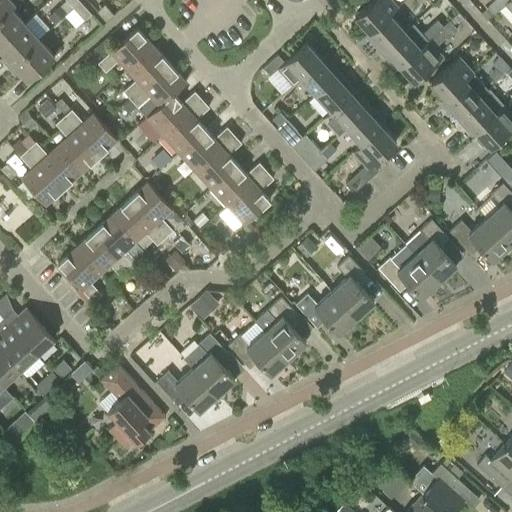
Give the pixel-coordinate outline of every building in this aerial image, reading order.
[(0,0),(0,14),(13,2),(11,0),(0,0)] [(371,0),(354,16),(368,31),(397,6),(391,0),(371,0)] [(494,12),(504,3),(507,0),(492,0),(487,4),(494,12)] [(91,13),(79,1),(73,6),(85,19),(91,13)] [(0,43),(24,22),(10,7),(14,3),(13,2),(0,14),(0,43)] [(105,4),(97,11),(106,21),(114,14),(105,4)] [(66,12),(60,6),(48,16),(54,23),(66,12)] [(369,40),(380,52),(404,30),(389,13),(397,6),(368,31),(373,37),(369,40)] [(394,60),(399,65),(448,21),(448,20),(443,25),(437,19),(422,33),(412,22),(404,30),(380,52),(391,63),(394,60)] [(456,29),(448,21),(399,65),(413,81),(442,55),(433,46),(442,38),(444,40),(456,29)] [(8,66),(38,38),(24,22),(0,43),(0,49),(4,54),(0,58),(8,66)] [(118,59),(126,68),(153,45),(136,26),(97,62),(105,70),(118,59)] [(53,55),(38,38),(8,66),(15,74),(19,70),(27,79),(53,55)] [(95,47),(101,54),(111,45),(105,38),(95,47)] [(269,75),(277,68),(291,83),(320,58),(305,42),(284,61),(278,55),(263,67),(269,75)] [(130,98),(169,62),(153,45),(126,68),(135,78),(123,90),(130,98)] [(430,81),(444,97),(473,71),(458,56),(430,81)] [(499,56),(492,63),(503,75),(510,68),(499,56)] [(299,76),(315,93),(339,71),(328,60),(325,63),(320,58),(291,83),(292,84),(299,76)] [(130,98),(137,106),(150,95),(157,105),(185,80),(169,62),(130,98)] [(339,71),(315,93),(330,110),(350,91),(346,86),(349,83),(339,71)] [(473,72),(473,71),(444,97),(449,102),(445,105),(456,117),(480,96),(489,89),(473,72)] [(157,105),(145,115),(162,133),(201,98),(194,90),(181,102),(173,92),(185,81),(185,80),(157,105)] [(470,126),(475,131),(503,105),(489,89),(480,96),(456,117),(467,129),(470,126)] [(337,134),(345,127),(370,105),(359,94),(355,97),(350,91),(330,110),(322,117),(337,134)] [(37,107),(45,117),(56,108),(47,98),(37,107)] [(201,98),(162,133),(178,151),(204,127),(196,117),(208,106),(201,98)] [(352,151),(353,151),(381,125),(376,120),(380,117),(370,105),(345,127),(360,144),(352,151)] [(511,126),(511,115),(503,105),(475,131),(489,147),(511,126)] [(71,108),(63,115),(98,154),(116,138),(92,112),(82,121),(71,108)] [(272,118),(278,125),(286,119),(280,112),(272,118)] [(29,114),(6,136),(12,142),(26,130),(42,147),(51,138),(29,114)] [(56,144),(80,171),(98,154),(63,115),(55,122),(66,135),(56,144)] [(302,136),(286,119),(278,125),(275,128),(291,146),(302,136)] [(353,192),(378,170),(371,163),(395,141),(381,125),(353,151),(365,165),(346,183),(353,192)] [(204,127),(178,151),(194,169),(233,134),(226,126),(213,137),(204,127)] [(233,134),(194,169),(210,187),(237,163),(228,153),(241,142),(233,134)] [(291,146),(306,162),(320,150),(304,134),(291,146)] [(27,147),(18,138),(10,145),(31,167),(20,177),(22,179),(44,203),(62,187),(27,147)] [(27,147),(62,187),(80,171),(56,144),(47,153),(35,140),(27,147)] [(162,148),(150,159),(158,168),(171,157),(162,148)] [(328,160),(320,150),(306,162),(315,172),(328,160)] [(237,163),(210,187),(226,205),(265,169),(258,161),(246,173),(237,163)] [(155,170),(149,164),(140,172),(146,179),(155,170)] [(511,173),(505,166),(498,172),(510,186),(511,183),(511,173)] [(273,177),(265,169),(226,205),(243,223),(269,199),(260,189),(273,177)] [(147,180),(129,197),(164,236),(172,229),(161,216),(171,207),(147,180)] [(490,192),(500,203),(485,216),(509,243),(511,240),(511,210),(510,208),(511,206),(511,192),(502,181),(490,192)] [(424,184),(422,198),(432,199),(434,185),(424,184)] [(164,236),(129,197),(111,213),(135,240),(145,231),(156,243),(164,236)] [(135,240),(111,213),(93,229),(129,268),(137,261),(125,248),(135,240)] [(198,215),(189,223),(195,230),(204,222),(198,215)] [(474,240),(491,259),(509,243),(485,216),(470,230),(460,219),(448,230),(465,249),(474,240)] [(405,243),(414,253),(438,280),(455,264),(455,263),(464,255),(431,218),(419,229),(420,230),(405,243)] [(129,268),(93,229),(75,245),(99,272),(109,263),(120,276),(129,268)] [(190,244),(181,234),(172,243),(181,252),(190,244)] [(306,236),(297,244),(305,252),(313,244),(306,236)] [(390,256),(389,256),(377,266),(394,285),(403,277),(420,296),(438,280),(414,253),(405,243),(390,256)] [(89,281),(99,272),(75,245),(57,262),(92,301),(101,293),(89,281)] [(176,269),(185,260),(176,251),(167,259),(176,269)] [(336,265),(346,276),(331,289),(355,316),(373,300),(356,281),(365,273),(348,254),(336,265)] [(321,313),(337,332),(355,316),(331,289),(316,303),(307,292),(295,303),(312,321),(321,313)] [(213,298),(206,290),(190,304),(202,318),(206,314),(201,308),(213,298)] [(297,314),(280,295),(254,319),(263,330),(287,357),(305,340),(288,322),(297,314)] [(12,308),(2,317),(35,353),(53,337),(30,312),(21,321),(17,317),(18,315),(12,308)] [(0,339),(0,347),(18,368),(35,353),(2,317),(0,318),(0,331),(1,331),(5,335),(0,339)] [(253,354),(270,373),(287,357),(263,330),(248,343),(239,333),(227,343),(244,362),(253,354)] [(183,357),(192,367),(216,393),(234,377),(233,376),(245,366),(229,348),(226,350),(209,332),(197,343),(198,343),(183,357)] [(0,382),(1,384),(18,368),(0,347),(0,382)] [(53,368),(61,377),(71,368),(63,359),(53,368)] [(511,362),(511,361),(503,371),(511,378),(511,362)] [(149,429),(145,425),(161,411),(117,362),(99,378),(118,399),(107,410),(116,420),(107,428),(124,447),(133,439),(135,442),(149,429)] [(181,391),(198,409),(216,393),(192,367),(177,380),(167,369),(156,380),(173,399),(181,391)] [(0,406),(12,396),(1,384),(0,382),(0,406)] [(404,439),(415,448),(423,439),(412,429),(404,439)] [(437,441),(446,449),(454,440),(445,432),(437,441)] [(511,479),(511,450),(504,443),(490,459),(485,454),(476,464),(501,486),(509,477),(511,479)] [(436,477),(422,492),(444,511),(451,511),(463,499),(457,494),(465,485),(440,462),(431,472),(436,477)] [(404,511),(444,511),(422,492),(404,511)] [(334,511),(355,511),(356,511),(343,501),(334,511)]
